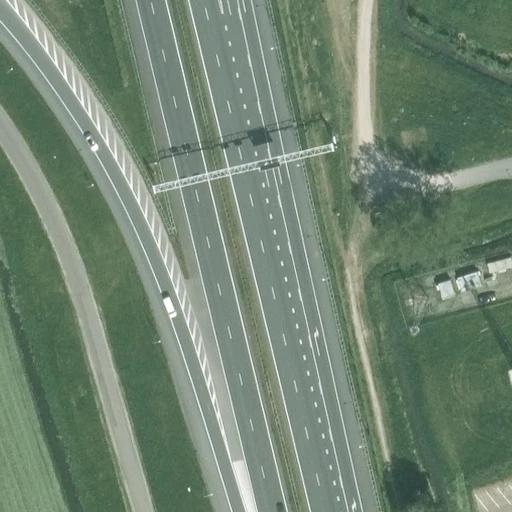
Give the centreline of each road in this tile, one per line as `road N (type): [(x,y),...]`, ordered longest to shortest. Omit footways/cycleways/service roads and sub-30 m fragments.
road 1 (motorway): [(0,10),(58,83),(127,196),(167,288),(240,511)]
road 2 (motorway): [(149,0),(271,511)]
road 3 (motorway): [(325,511),(207,16)]
road 4 (unclassified): [(144,511),(76,274),(0,123)]
road 5 (track): [(457,184),(414,185),(378,165),(363,122),(369,0)]
